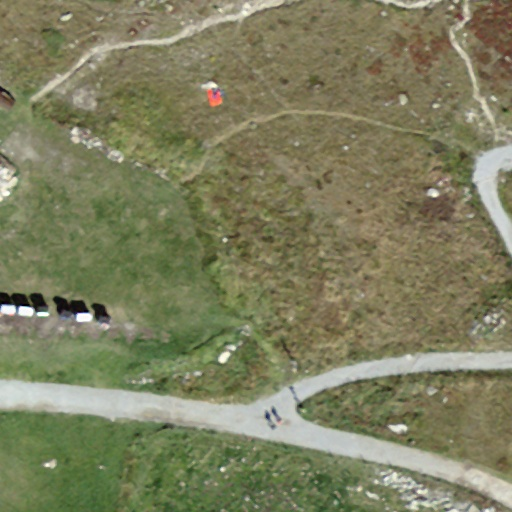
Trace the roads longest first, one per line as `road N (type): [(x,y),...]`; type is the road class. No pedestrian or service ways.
road 1 (track): [(0,396),(265,425)]
road 2 (track): [(511,359),(331,377),(292,397),(265,425)]
